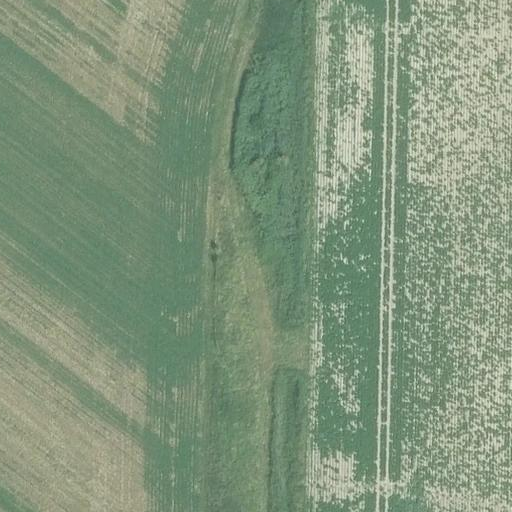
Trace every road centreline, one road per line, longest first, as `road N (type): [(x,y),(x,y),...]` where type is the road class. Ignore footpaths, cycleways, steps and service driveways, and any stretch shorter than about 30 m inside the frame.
road 1 (track): [(264,511),(265,392),(226,174),(260,0)]
road 2 (track): [(330,131),(333,0)]
